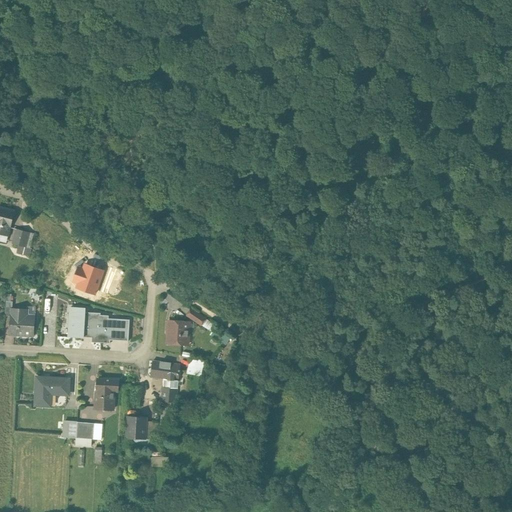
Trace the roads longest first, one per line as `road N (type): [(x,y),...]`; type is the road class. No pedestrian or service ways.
road 1 (residential): [(0,347),(138,353),(147,351),(150,327),(146,271),(105,255),(35,200),(0,187)]
road 2 (track): [(511,253),(496,269),(424,287),(329,389),(431,511)]
road 3 (track): [(329,389),(150,278)]
